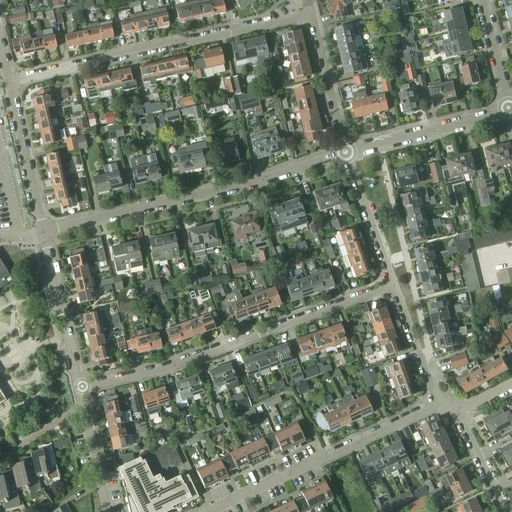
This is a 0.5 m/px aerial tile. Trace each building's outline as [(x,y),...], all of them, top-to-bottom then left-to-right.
[(42,0),(45,9),(52,8),(49,0),(42,0)] [(198,0),(187,3),(188,8),(191,20),(202,18),(199,6),(198,2),(198,0)] [(205,0),(198,2),(199,6),(202,18),(214,15),(210,0),(205,0)] [(210,0),(214,15),(225,13),(222,0),(210,0)] [(250,4),(247,0),(234,0),(240,8),(242,7),(243,8),(250,4)] [(346,6),(354,0),(329,0),(327,2),(332,7),(329,10),(333,15),(334,15),(335,19),(349,16),(346,6)] [(391,0),(392,2),(388,3),(393,10),(399,8),(400,8),(399,2),(398,0),(391,0)] [(410,14),(407,2),(401,4),(404,15),(410,14)] [(176,12),(173,13),(175,22),(178,21),(179,23),(191,20),(188,8),(187,3),(175,5),(176,11),(176,12)] [(388,3),(384,4),(385,9),(386,12),(393,10),(388,3)] [(153,10),(158,28),(169,25),(165,8),(158,10),(157,5),(152,6),(153,10)] [(13,15),(25,13),(23,6),(11,9),(13,15)] [(445,24),(464,19),(463,14),(464,13),(463,11),(462,10),(462,8),(445,12),(447,19),(444,20),(445,24)] [(147,30),(158,28),(153,10),(142,13),(142,14),(143,18),(147,30)] [(15,23),(26,20),(25,13),(13,15),(15,23)] [(147,30),(143,18),(142,14),(131,16),(135,33),(147,30)] [(375,23),(388,20),(386,14),(373,17),(375,23)] [(123,36),(135,33),(131,16),(131,18),(121,20),(120,24),(123,36)] [(464,19),(445,24),(439,25),(440,29),(449,27),(450,34),(467,30),(466,26),(467,25),(466,22),(465,22),(464,19)] [(98,24),(102,40),(113,38),(110,26),(112,26),(111,21),(98,24)] [(102,40),(98,24),(98,23),(97,23),(98,29),(88,31),(91,43),(102,40)] [(338,41),(360,36),(360,35),(361,35),(358,24),(352,25),(337,29),(337,31),(336,31),(338,41)] [(41,31),(45,50),(57,47),(54,36),(53,36),(51,29),(41,31)] [(285,46),(302,42),(299,30),(282,34),(285,46)] [(450,45),(469,40),(469,37),(469,36),(469,34),(468,33),(467,30),(450,34),(447,34),(449,40),(443,41),(444,46),(450,45)] [(34,53),(45,50),(41,31),(36,32),(38,39),(31,41),(34,53)] [(79,45),(91,43),(88,31),(76,34),(79,45)] [(67,48),(79,45),(76,34),(64,36),(67,48)] [(22,55),(34,53),(31,41),(31,39),(30,36),(11,40),(14,53),(21,52),(22,55)] [(341,52),(362,47),(360,36),(338,41),(341,52)] [(266,45),(264,37),(252,39),(256,57),(259,66),(259,65),(269,63),(269,64),(273,62),(269,44),(266,45)] [(246,60),(256,57),(252,39),(241,42),(246,60)] [(402,50),(409,48),(407,39),(400,41),(402,50)] [(444,46),(445,51),(447,57),(455,55),(472,51),(471,49),(472,48),(472,45),(470,45),(469,40),(450,45),(444,46)] [(235,62),(246,60),(241,42),(231,45),(235,62)] [(288,57),(305,53),(302,42),(285,46),(288,57)] [(343,64),(365,58),(362,47),(341,52),(343,64)] [(205,68),(223,64),(220,48),(218,49),(218,48),(213,49),(213,50),(201,52),(205,68)] [(401,66),(412,63),(409,48),(402,50),(402,51),(403,55),(404,58),(399,59),(401,66)] [(290,68),(308,64),(305,53),(288,57),(290,68)] [(174,59),(177,71),(178,75),(193,72),(191,62),(187,63),(186,57),(174,59)] [(365,58),(343,64),(345,72),(347,71),(347,74),(368,69),(365,58)] [(172,72),(177,71),(174,59),(162,62),(166,78),(173,76),(172,72)] [(420,61),(413,63),(413,64),(414,69),(422,67),(420,61)] [(155,80),(166,78),(162,62),(151,64),(155,80)] [(457,81),(463,87),(466,85),(472,84),(472,85),(478,83),(478,82),(479,82),(477,72),(476,71),(477,70),(476,65),(474,66),(474,64),(467,66),(467,63),(462,65),(464,75),(457,81)] [(155,80),(151,64),(139,67),(143,83),(149,81),(150,86),(156,85),(155,80)] [(308,64),(290,68),(293,80),(310,76),(308,64)] [(413,64),(406,66),(410,80),(416,78),(413,64)] [(118,72),(121,84),(121,86),(122,87),(122,91),(136,88),(133,75),(130,76),(129,69),(118,72)] [(196,71),(198,79),(205,77),(203,69),(196,71)] [(121,86),(118,72),(107,74),(110,90),(122,87),(121,86)] [(99,93),(110,90),(107,74),(95,77),(99,93)] [(357,87),(366,85),(364,81),(367,80),(366,75),(353,78),(354,84),(356,83),(357,87)] [(232,77),(235,91),(236,94),(244,93),(240,76),(232,77)] [(392,91),(389,82),(388,76),(381,78),(385,93),(392,91)] [(100,96),(99,93),(95,77),(83,79),(88,99),(100,96)] [(235,91),(232,77),(225,79),(228,93),(235,91)] [(440,81),(429,84),(429,87),(434,107),(440,106),(441,106),(446,105),(441,84),(440,81)] [(453,81),(441,84),(446,105),(453,104),(452,103),(457,102),(456,94),(463,87),(457,81),(454,84),(453,81)] [(296,102),(313,97),(310,87),(293,91),(296,102)] [(37,98),(32,99),(35,111),(48,108),(54,107),(50,89),(36,92),(37,98)] [(402,92),(400,92),(403,104),(400,105),(402,112),(405,111),(406,113),(407,113),(407,114),(413,113),(413,112),(419,110),(414,89),(407,91),(407,89),(401,91),(402,92)] [(367,91),(353,94),(355,102),(353,103),(357,118),(366,116),(367,118),(373,116),(369,99),(367,91)] [(254,109),(260,107),(256,92),(251,94),(254,109)] [(369,99),(373,116),(380,115),(381,112),(388,110),(384,95),(369,99)] [(232,112),(240,110),(237,96),(229,98),(232,112)] [(298,113),(314,109),(313,103),(314,103),(313,97),(296,102),(298,113)] [(146,114),(151,113),(149,103),(143,104),(146,114)] [(179,111),(180,116),(193,113),(194,120),(201,118),(198,106),(179,111)] [(48,108),(35,111),(38,122),(51,119),(50,119),(56,118),(54,107),(48,108)] [(254,109),(256,117),(262,115),(260,107),(254,109)] [(301,124),(318,119),(317,116),(316,116),(314,109),(298,113),(301,124)] [(166,120),(180,116),(179,111),(158,115),(161,128),(167,126),(166,120)] [(90,127),(96,125),(93,114),(87,115),(90,127)] [(133,120),(136,130),(140,129),(140,125),(147,124),(149,132),(156,130),(152,115),(133,120)] [(51,119),(38,122),(40,134),(59,130),(59,129),(53,131),(51,119)] [(318,119),(301,124),(304,135),(305,135),(307,142),(318,139),(316,132),(321,131),(318,119)] [(115,125),(118,137),(124,136),(121,123),(115,125)] [(110,139),(118,137),(115,125),(107,127),(110,139)] [(274,127),(261,132),(263,136),(269,155),(271,155),(282,151),(276,133),(274,127)] [(56,142),(61,141),(59,130),(40,134),(43,146),(56,143),(56,142)] [(261,132),(249,136),(251,142),(257,160),(268,156),(269,155),(263,136),(261,132)] [(77,143),(79,150),(87,148),(84,135),(76,137),(77,143)] [(66,145),(77,143),(76,137),(65,139),(66,145)] [(226,164),(230,163),(238,161),(235,145),(234,145),(233,137),(220,140),(222,149),(221,149),(225,164),(226,163),(226,164)] [(68,152),(79,150),(77,143),(66,145),(68,152)] [(511,157),(509,144),(498,147),(502,165),(504,170),(509,169),(511,180),(511,157)] [(497,166),(502,165),(498,147),(486,150),(490,168),(491,168),(492,173),(495,172),(497,166)] [(193,171),(189,154),(188,154),(187,149),(178,151),(175,154),(171,155),(173,165),(177,164),(179,174),(193,171)] [(58,152),(45,155),(48,167),(67,163),(64,151),(58,152)] [(189,154),(193,171),(205,168),(201,151),(189,154)] [(155,154),(143,157),(148,181),(160,178),(155,154)] [(476,177),(470,154),(458,156),(465,182),(472,180),(472,178),(476,177)] [(465,182),(458,156),(447,159),(453,183),(457,182),(457,184),(465,182)] [(143,157),(129,160),(130,165),(135,184),(148,181),(143,157)] [(67,163),(48,167),(50,178),(63,176),(70,174),(67,163)] [(116,163),(104,166),(106,175),(109,190),(121,187),(117,168),(116,163)] [(435,183),(440,182),(443,181),(439,167),(432,168),(435,183)] [(419,183),(415,168),(404,170),(404,168),(394,171),(396,177),(397,176),(400,187),(409,185),(410,189),(418,187),(417,183),(419,183)] [(109,190),(106,175),(98,177),(97,173),(91,174),(96,193),(109,190)] [(53,190),(66,187),(63,176),(50,178),(53,190)] [(485,180),(488,192),(495,190),(492,179),(485,180)] [(481,193),(488,192),(485,180),(479,182),(481,193)] [(326,188),(334,210),(346,206),(338,185),(334,187),(334,185),(326,188)] [(66,187),(53,190),(56,202),(61,201),(62,207),(73,204),(71,199),(69,199),(66,187)] [(333,210),(334,210),(326,188),(317,191),(318,192),(314,194),(321,214),(326,212),(325,208),(332,206),(333,210)] [(404,208),(435,200),(434,197),(428,198),(426,188),(417,190),(418,192),(401,196),(404,208)] [(450,203),(457,201),(453,188),(447,190),(450,203)] [(286,204),(292,223),(294,228),(306,223),(298,199),(297,200),(296,198),(286,202),(286,203),(286,204)] [(406,219),(424,215),(422,204),(429,202),(430,206),(436,204),(435,200),(404,208),(406,219)] [(274,210),(269,212),(275,229),(279,228),(281,233),(294,228),(292,223),(286,204),(284,204),(283,203),(274,206),(275,207),(273,208),(274,210)] [(237,240),(248,238),(247,234),(258,231),(253,212),(245,214),(246,217),(232,220),(237,240)] [(409,230),(441,223),(440,219),(434,220),(434,219),(426,221),(424,215),(406,219),(409,230)] [(337,220),(340,228),(346,226),(343,218),(337,220)] [(333,230),(340,228),(337,220),(330,222),(333,230)] [(441,223),(409,230),(412,242),(430,238),(428,231),(435,229),(435,228),(445,226),(444,223),(441,224),(441,223)] [(328,224),(319,228),(321,235),(331,231),(328,224)] [(200,228),(205,250),(221,246),(219,239),(216,240),(213,225),(200,228)] [(192,253),(205,250),(200,228),(187,231),(192,253)] [(344,246),(360,240),(355,228),(347,231),(346,228),(338,231),(344,246)] [(499,244),(511,242),(508,229),(496,232),(499,244)] [(316,247),(323,245),(319,232),(312,234),(316,247)] [(493,246),(499,244),(496,232),(490,234),(493,246)] [(161,236),(164,251),(171,249),(172,254),(177,252),(173,234),(161,236)] [(487,247),(493,246),(490,234),(484,235),(487,247)] [(481,249),(487,247),(484,235),(478,237),(481,249)] [(167,260),(164,251),(161,236),(149,239),(153,262),(159,260),(159,262),(167,260)] [(475,250),(481,249),(478,237),(472,238),(475,250)] [(460,241),(459,241),(459,242),(457,242),(460,256),(469,254),(468,249),(471,249),(469,239),(467,240),(467,239),(467,240),(460,241)] [(342,259),(364,251),(360,240),(344,246),(347,256),(342,258),(342,259)] [(124,245),(130,269),(142,266),(136,242),(124,245)] [(299,243),(294,245),(296,253),(302,251),(299,243)] [(117,272),(130,269),(124,245),(111,248),(117,272)] [(279,261),(286,258),(282,246),(275,248),(279,261)] [(417,262),(435,258),(432,246),(414,250),(417,262)] [(448,250),(440,252),(441,256),(442,256),(448,254),(457,252),(456,247),(447,249),(448,250)] [(71,269),(86,266),(90,265),(89,261),(87,260),(85,260),(82,248),(72,251),(73,257),(69,258),(71,269)] [(260,266),(274,263),(270,249),(266,250),(266,249),(258,251),(260,266)] [(99,263),(105,261),(103,250),(96,251),(99,263)] [(332,250),(326,252),(327,255),(329,260),(335,258),(333,253),(332,250)] [(352,267),(367,261),(364,251),(342,259),(346,269),(352,267)] [(461,263),(473,261),(472,254),(460,257),(461,263)] [(420,273),(437,269),(435,258),(417,262),(420,273)] [(0,288),(8,283),(6,279),(10,276),(0,260),(0,288)] [(289,262),(288,260),(283,262),(285,269),(291,267),(289,262)] [(367,261),(352,267),(356,278),(371,272),(367,261)] [(463,269),(475,267),(473,261),(461,263),(463,269)] [(224,279),(230,277),(227,265),(221,266),(224,279)] [(74,281),(89,277),(86,266),(71,269),(74,281)] [(476,273),(475,267),(463,269),(464,275),(476,273)] [(316,270),(323,290),(333,286),(328,270),(322,272),(321,268),(316,270)] [(422,284),(440,280),(437,269),(420,273),(422,284)] [(313,294),(323,290),(316,270),(309,272),(310,276),(307,278),(313,294)] [(504,284),(510,283),(507,270),(502,272),(504,284)] [(341,271),(335,273),(339,284),(345,282),(341,271)] [(498,285),(504,284),(502,272),(495,273),(498,285)] [(465,281),(477,279),(476,273),(464,275),(465,281)] [(189,276),(192,288),(199,287),(197,274),(189,276)] [(192,288),(189,276),(189,275),(182,277),(184,290),(192,288)] [(313,294),(307,278),(302,279),(301,276),(295,278),(302,297),(313,294)] [(77,292),(92,288),(89,277),(74,281),(77,292)] [(115,291),(123,289),(120,277),(113,278),(115,291)] [(291,301),(302,297),(295,278),(289,280),(290,284),(285,285),(291,301)] [(152,281),(155,293),(161,292),(159,280),(152,281)] [(440,280),(422,284),(425,296),(443,292),(440,280)] [(151,294),(155,293),(152,281),(145,283),(148,296),(151,295),(151,294)] [(170,283),(163,285),(165,292),(172,291),(170,283)] [(209,288),(211,295),(220,292),(221,297),(228,295),(223,283),(209,288)] [(489,302),(495,301),(492,286),(485,288),(489,303),(488,303),(489,305),(490,305),(489,302)] [(92,288),(77,292),(79,303),(94,300),(96,299),(94,294),(93,294),(92,288)] [(262,288),(251,291),(253,296),(258,312),(269,309),(263,292),(262,288)] [(263,292),(269,309),(280,305),(274,288),(263,292)] [(482,307),(489,305),(488,303),(489,303),(485,288),(480,289),(478,290),(482,307)] [(197,290),(201,301),(209,298),(206,289),(197,290)] [(151,295),(148,296),(138,298),(139,305),(152,302),(151,295)] [(248,316),(242,300),(240,295),(235,296),(237,302),(231,304),(231,305),(228,306),(227,308),(230,314),(232,315),(234,314),(236,320),(248,316)] [(245,297),(241,298),(242,300),(248,316),(258,312),(253,296),(245,299),(245,297)] [(440,301),(427,304),(430,316),(448,312),(452,311),(451,306),(446,307),(445,300),(440,301)] [(135,301),(119,304),(121,313),(136,310),(135,301)] [(372,325),(388,319),(384,307),(368,314),(372,325)] [(85,327),(99,324),(97,312),(82,315),(85,327)] [(433,327),(450,323),(448,312),(430,316),(433,327)] [(199,318),(204,333),(215,329),(209,314),(199,318)] [(193,337),(204,333),(199,318),(188,322),(193,337)] [(376,336),(392,330),(388,319),(372,325),(376,336)] [(87,338),(102,335),(101,329),(107,328),(106,322),(99,324),(85,327),(87,338)] [(182,341),(193,337),(188,322),(177,326),(182,341)] [(435,338),(440,337),(453,334),(450,323),(433,327),(435,338)] [(329,327),(334,344),(345,340),(339,324),(329,327)] [(355,326),(349,329),(350,333),(356,330),(363,328),(362,324),(355,326)] [(171,345),(182,341),(177,326),(165,330),(171,345)] [(324,348),(334,344),(329,327),(318,331),(324,348)] [(145,329),(150,350),(161,348),(158,333),(152,335),(150,328),(145,329)] [(129,341),(127,341),(128,349),(131,349),(131,350),(137,349),(138,353),(150,350),(145,329),(133,332),(134,338),(129,340),(129,341)] [(380,346),(396,340),(392,330),(376,336),(380,346)] [(313,352),(324,348),(318,331),(307,335),(313,352)] [(498,337),(504,346),(509,342),(502,333),(498,337)] [(453,334),(440,337),(435,338),(438,349),(445,348),(446,354),(460,350),(459,344),(455,344),(453,334)] [(90,349),(105,346),(102,335),(87,338),(90,349)] [(313,352),(307,335),(295,340),(301,356),(308,354),(310,359),(314,357),(313,352)] [(499,349),(504,346),(498,337),(493,340),(499,349)] [(396,340),(380,346),(384,357),(400,352),(396,340)] [(280,346),(275,348),(275,349),(281,364),(282,369),(298,363),(293,350),(288,351),(286,345),(280,347),(280,346)] [(105,346),(90,349),(93,361),(98,360),(99,367),(112,364),(110,356),(107,357),(105,346)] [(358,354),(371,349),(369,346),(363,348),(364,352),(358,354)] [(270,368),(281,364),(275,349),(269,351),(269,350),(264,352),(270,368)] [(371,349),(358,354),(359,359),(366,356),(366,355),(372,353),(371,349)] [(259,372),(270,368),(264,352),(264,353),(258,355),(258,354),(253,356),(259,372)] [(466,359),(468,364),(465,353),(460,354),(462,360),(466,359)] [(452,363),(462,360),(460,354),(450,358),(452,363)] [(259,372),(253,356),(252,356),(252,357),(247,359),(247,358),(242,360),(243,360),(242,361),(247,376),(254,373),(256,378),(260,377),(259,372)] [(491,365),(497,376),(508,370),(502,358),(495,362),(493,357),(489,359),(491,365)] [(454,369),(468,364),(466,359),(462,360),(452,363),(454,369)] [(486,382),(497,376),(491,365),(489,359),(488,360),(489,361),(484,364),(486,367),(481,370),(479,366),(478,366),(480,370),(486,382)] [(391,378),(407,372),(405,367),(406,366),(405,362),(403,362),(403,361),(387,367),(391,378)] [(238,387),(230,363),(219,367),(228,391),(238,387)] [(476,388),(486,382),(480,370),(478,366),(469,371),(469,370),(469,376),(476,388)] [(219,389),(218,388),(225,385),(227,391),(228,391),(219,367),(207,372),(214,390),(219,389)] [(307,379),(312,377),(308,367),(303,369),(307,379)] [(362,377),(368,375),(374,373),(372,367),(360,371),(362,377)] [(469,376),(469,370),(468,369),(462,372),(463,374),(456,378),(456,380),(460,388),(462,387),(466,393),(476,388),(469,376)] [(391,390),(411,382),(410,382),(412,381),(410,377),(408,376),(407,372),(391,378),(394,388),(390,390),(391,390)] [(378,384),(378,383),(374,373),(368,375),(372,386),(378,384)] [(186,379),(193,397),(199,395),(199,396),(204,394),(197,375),(186,379)] [(366,388),(372,386),(368,375),(362,377),(366,388)] [(186,399),(193,397),(186,379),(175,384),(181,402),(186,401),(186,399)] [(275,382),(278,391),(285,388),(282,380),(275,382)] [(306,382),(296,386),(299,395),(309,391),(306,382)] [(411,382),(391,390),(392,394),(396,393),(399,400),(415,394),(414,392),(415,391),(414,388),(412,387),(411,382)] [(251,398),(256,396),(252,385),(247,387),(251,398)] [(158,406),(159,407),(163,405),(164,408),(166,409),(172,407),(173,405),(171,401),(169,402),(164,387),(153,391),(158,406)] [(158,407),(159,407),(158,406),(153,391),(142,395),(149,416),(160,412),(158,407)] [(352,397),(361,417),(372,412),(370,408),(375,406),(370,394),(358,400),(356,394),(352,397)] [(108,403),(103,404),(105,416),(120,412),(120,413),(120,412),(116,395),(106,397),(108,403)] [(133,410),(139,408),(136,397),(130,398),(133,410)] [(271,401),(273,405),(282,401),(279,397),(271,401)] [(351,422),(361,417),(352,397),(351,397),(354,402),(344,407),(351,422)] [(248,398),(235,403),(238,411),(250,406),(248,398)] [(266,409),(273,405),(271,401),(263,404),(266,409)] [(214,405),(219,418),(226,416),(221,402),(214,405)] [(333,411),(331,406),(329,403),(325,404),(325,405),(329,413),(323,416),(318,412),(319,413),(317,416),(317,418),(317,421),(318,424),(320,426),(322,428),(325,429),(328,429),(330,432),(341,427),(333,411)] [(212,421),(219,418),(214,405),(206,407),(212,421)] [(341,427),(351,422),(344,407),(333,411),(341,427)] [(488,432),(511,417),(511,411),(511,410),(504,414),(502,409),(484,419),(486,424),(484,426),(488,432)] [(108,427),(123,424),(126,423),(124,412),(120,412),(120,413),(120,412),(105,416),(108,427)] [(182,420),(187,434),(193,432),(188,417),(182,420)] [(511,417),(488,432),(491,437),(493,436),(496,441),(511,432),(511,427),(511,426),(511,425),(511,417)] [(427,438),(444,430),(439,419),(421,427),(423,432),(424,431),(427,438)] [(284,428),(294,449),(296,449),(295,446),(305,441),(296,423),(284,428)] [(123,424),(108,427),(111,438),(125,435),(123,424)] [(293,450),(294,449),(284,428),(272,434),(279,448),(281,452),(291,448),(293,450)] [(171,440),(182,436),(180,430),(170,434),(171,440)] [(431,449),(449,440),(444,430),(427,438),(430,444),(429,444),(431,449)] [(194,437),(196,442),(204,438),(202,434),(194,437)] [(268,453),(279,448),(272,434),(262,439),(268,453)] [(409,446),(417,443),(412,434),(405,437),(409,446)] [(125,435),(111,438),(113,450),(128,447),(125,435)] [(189,446),(196,442),(194,437),(186,441),(189,446)] [(11,438),(6,440),(7,441),(9,443),(8,444),(9,444),(11,448),(15,445),(11,438)] [(54,449),(71,445),(69,439),(53,443),(54,449)] [(258,458),(268,453),(262,439),(251,444),(258,458)] [(437,459),(454,451),(449,440),(431,449),(432,452),(434,452),(437,459)] [(390,446),(398,464),(402,462),(402,461),(408,457),(400,441),(390,446)] [(31,453),(37,476),(44,474),(49,480),(59,478),(52,448),(50,443),(49,443),(49,444),(44,445),(38,446),(39,451),(31,453)] [(172,443),(163,447),(146,455),(154,472),(176,464),(177,467),(182,464),(172,443)] [(417,443),(409,446),(412,452),(419,448),(417,443)] [(505,462),(511,457),(511,443),(501,450),(504,455),(502,456),(505,462)] [(247,463),(258,458),(251,444),(240,449),(247,463)] [(398,464),(390,446),(380,451),(387,467),(391,474),(401,469),(398,464)] [(236,468),(247,463),(240,449),(230,454),(236,468)] [(380,451),(370,456),(378,474),(380,479),(391,474),(387,467),(380,451)] [(454,451),(437,459),(440,464),(438,465),(441,470),(459,461),(454,451)] [(40,490),(37,476),(31,453),(29,453),(30,457),(19,459),(20,463),(11,465),(12,471),(11,471),(11,469),(15,487),(16,487),(16,489),(25,487),(30,492),(40,490)] [(226,473),(236,468),(230,454),(219,459),(226,473)] [(370,484),(380,479),(378,474),(370,456),(359,461),(370,484)] [(419,467),(426,464),(423,457),(416,461),(419,467)] [(141,462),(139,458),(117,468),(118,469),(121,468),(122,471),(119,473),(123,480),(122,480),(124,488),(129,485),(133,493),(126,496),(126,495),(125,496),(129,511),(166,511),(172,509),(171,506),(178,503),(179,506),(187,502),(185,499),(189,498),(190,501),(198,497),(187,475),(184,477),(183,475),(164,483),(160,474),(152,478),(143,461),(141,462)] [(228,478),(226,473),(219,459),(207,465),(217,486),(219,485),(218,482),(228,478)] [(426,464),(419,467),(422,472),(429,469),(426,464)] [(216,487),(217,486),(207,465),(196,470),(204,489),(214,484),(216,487)] [(0,501),(4,500),(7,504),(8,509),(20,506),(19,504),(15,487),(11,469),(9,470),(4,471),(0,471),(0,501)] [(446,477),(442,479),(447,490),(450,489),(467,481),(465,476),(465,475),(463,470),(462,470),(462,469),(446,477)] [(402,473),(405,479),(411,492),(416,490),(407,471),(402,473)] [(311,484),(321,505),(333,499),(324,481),(314,486),(313,483),(311,484)] [(467,481),(450,489),(452,492),(453,491),(456,498),(472,491),(472,490),(472,489),(470,485),(469,484),(467,481)] [(309,511),(321,505),(311,484),(309,485),(311,487),(301,492),(303,497),(309,511)] [(432,497),(434,503),(438,502),(439,498),(439,497),(444,495),(443,492),(440,494),(437,495),(432,497)] [(414,499),(412,494),(402,498),(405,504),(414,499)] [(296,511),(306,511),(309,511),(303,497),(292,502),(296,511)] [(425,497),(416,501),(420,510),(429,506),(425,497)] [(405,504),(402,498),(392,503),(394,508),(405,504)] [(476,511),(480,510),(478,505),(479,505),(477,499),(476,500),(475,499),(460,506),(462,511),(476,511)] [(283,511),(296,511),(292,502),(281,507),(283,511)] [(379,509),(380,511),(386,511),(394,508),(392,503),(379,509)]
